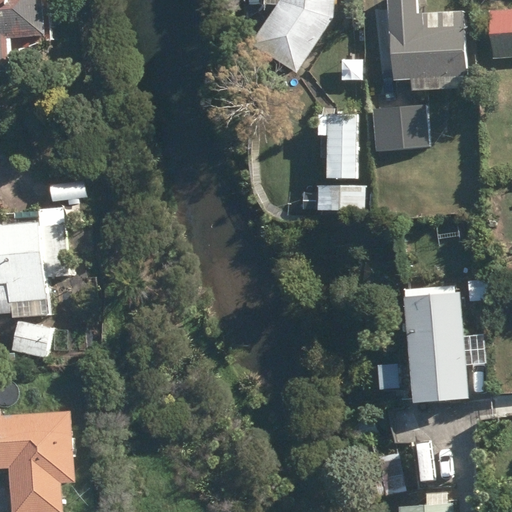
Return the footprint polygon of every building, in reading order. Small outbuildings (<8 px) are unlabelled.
[(0,0),(0,73),(9,72),(7,41),(45,38),(41,0),(0,0)] [(250,47),(296,77),(333,21),(334,0),(263,0),(263,5),(277,6),(250,47)] [(343,0),(345,20),(360,19),(358,0),(343,0)] [(410,82),(411,94),(467,90),(467,79),(468,79),(465,28),(464,28),(463,12),(417,15),(416,0),(385,0),(391,83),(410,82)] [(511,10),(489,11),(492,60),(511,59),(511,10)] [(511,86),(498,88),(502,148),(511,147),(511,86)] [(372,110),(375,153),(431,149),(428,107),(372,110)] [(327,181),(356,182),(357,116),(318,115),(318,137),(327,137),(327,181)] [(316,211),(366,212),(366,188),(316,186),(316,211)] [(511,189),(501,191),(502,208),(511,206),(511,189)] [(0,315),(12,315),(12,320),(48,318),(46,278),(68,277),(63,211),(0,214),(0,315)] [(474,286),(474,297),(488,296),(488,285),(474,286)] [(402,288),(411,406),(469,402),(461,294),(434,296),(434,286),(402,288)] [(12,353),(45,359),(51,330),(18,323),(12,353)] [(16,359),(17,369),(28,368),(28,358),(16,359)] [(0,469),(10,469),(12,511),(63,511),(62,486),(77,485),(72,412),(0,416),(0,469)] [(349,425),(353,443),(376,437),(373,419),(349,425)]
